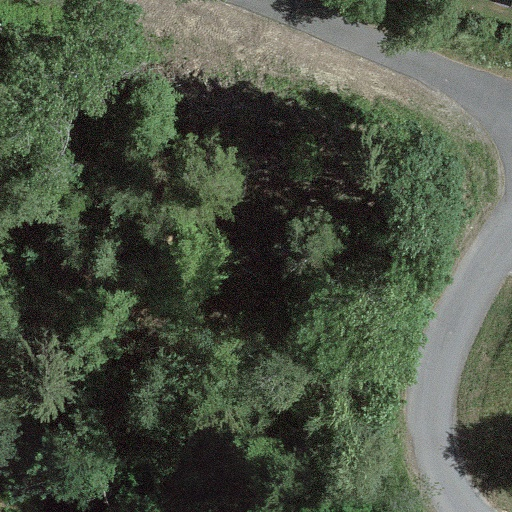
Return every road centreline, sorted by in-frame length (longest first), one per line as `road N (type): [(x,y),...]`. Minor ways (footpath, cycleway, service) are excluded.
road 1 (unclassified): [(511,231),(459,313),(426,418),(437,471),(463,511)]
road 2 (residential): [(511,111),(257,0)]
